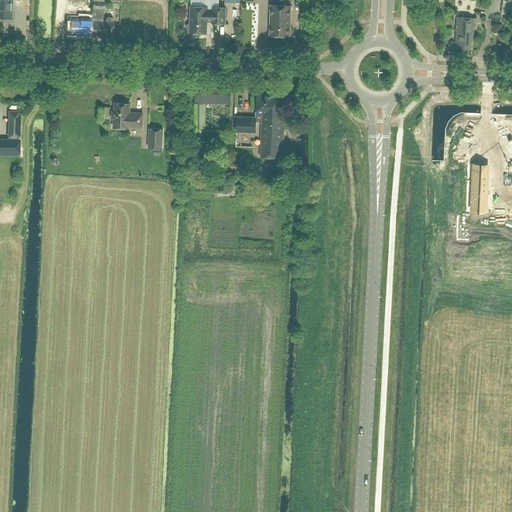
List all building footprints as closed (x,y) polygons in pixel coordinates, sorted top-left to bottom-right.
[(0,0),(0,16),(11,17),(11,0),(0,0)] [(92,0),(92,4),(92,11),(92,17),(91,34),(112,35),(112,21),(112,19),(110,17),(107,16),(105,19),(105,21),(102,21),(102,10),(102,0),(92,0)] [(271,5),(269,35),(290,35),(290,34),(291,33),(292,33),(293,32),(293,30),(293,29),(292,28),(291,27),(290,27),(291,5),(271,5)] [(187,24),(187,25),(186,27),(186,28),(187,29),(188,30),(189,30),(189,32),(206,32),(207,22),(225,23),(225,7),(190,6),(190,23),(188,24),(187,24)] [(70,33),(91,34),(92,17),(82,16),(82,20),(70,19),(70,33)] [(456,31),(455,48),(470,49),(471,40),(472,40),(474,18),(456,17),(455,31),(456,31)] [(194,83),(194,100),(230,101),(231,84),(194,83)] [(280,113),(280,95),(256,95),(255,117),(237,116),(236,131),(255,132),(255,121),(262,121),(260,156),(282,157),(283,113),(280,113)] [(112,110),(111,119),(113,119),(113,127),(128,128),(128,127),(142,127),(143,113),(129,112),(130,103),(128,103),(127,101),(121,100),(121,102),(114,102),(114,110),(112,110)] [(9,137),(20,137),(20,111),(10,111),(9,137)] [(162,149),(163,129),(151,128),(150,148),(162,149)] [(473,172),(472,201),(485,202),(487,173),(473,172)]
